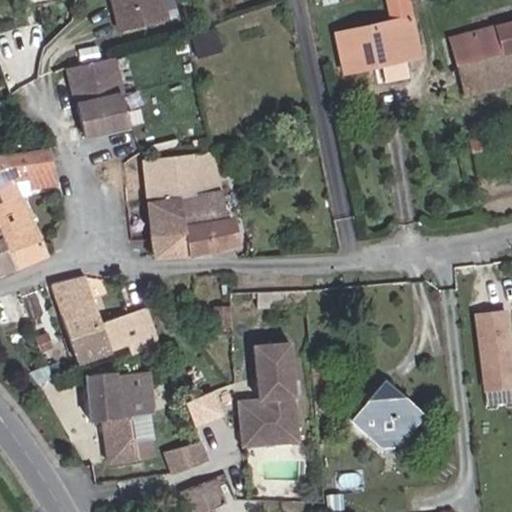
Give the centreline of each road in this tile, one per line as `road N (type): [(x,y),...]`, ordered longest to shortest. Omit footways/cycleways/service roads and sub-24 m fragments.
road 1 (residential): [(0,288),(76,259),(228,272),(511,238)]
road 2 (unknown): [(60,497),(240,457)]
road 3 (unknown): [(76,259),(46,85)]
